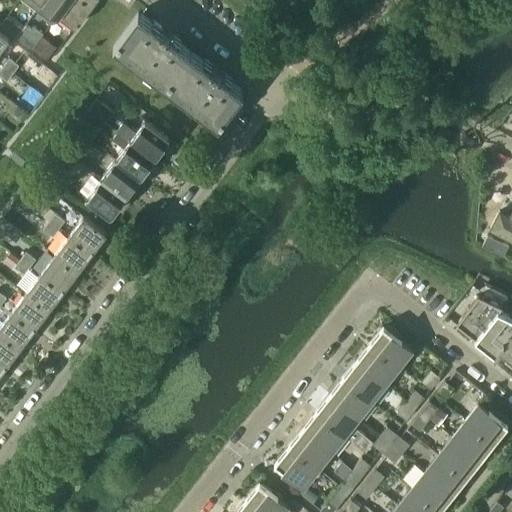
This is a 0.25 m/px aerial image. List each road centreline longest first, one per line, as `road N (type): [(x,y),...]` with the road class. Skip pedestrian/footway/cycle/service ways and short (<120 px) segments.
road 1 (residential): [(0,447),(274,84),(163,0)]
road 2 (residential): [(187,511),(367,294),(379,293),(511,394)]
